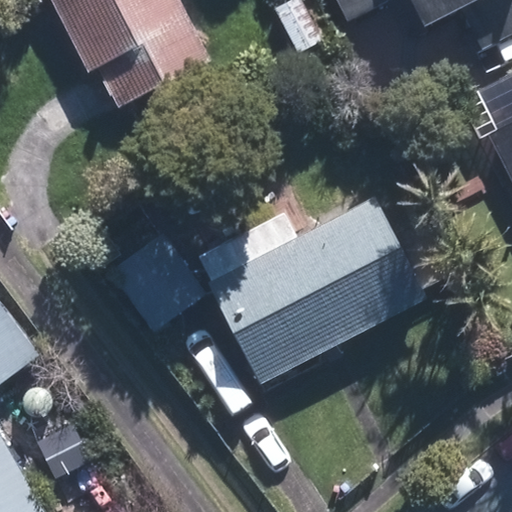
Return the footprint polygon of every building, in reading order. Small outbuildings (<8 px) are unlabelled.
[(217,63),(185,0),(57,0),(95,74),(105,69),(124,108),(217,63)] [(328,40),(305,0),(298,0),(279,10),(303,54),(328,40)] [(343,0),(354,21),(395,0),(415,0),(430,29),(488,0),(343,0)] [(511,121),(491,132),(511,172),(511,121)] [(264,379),(431,294),(381,196),(213,281),(264,379)] [(103,221),(84,235),(105,266),(125,252),(103,221)] [(115,269),(157,329),(210,292),(167,232),(115,269)] [(0,385),(43,355),(0,295),(0,385)] [(52,511),(0,419),(0,511),(52,511)]
